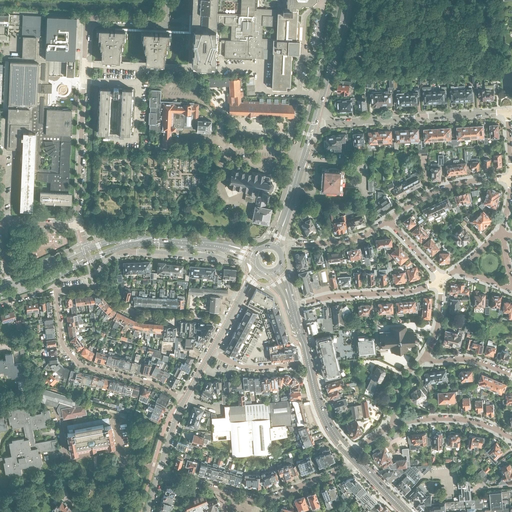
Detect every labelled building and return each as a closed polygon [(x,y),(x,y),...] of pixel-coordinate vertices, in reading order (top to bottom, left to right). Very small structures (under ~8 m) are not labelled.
[(192,0),(191,27),(191,28),(192,28),(194,28),(194,38),(193,38),(193,45),(194,45),(193,51),(192,51),(192,54),(192,60),(192,63),(195,63),(195,65),(196,65),(199,66),(207,66),(210,66),(210,64),(214,64),(214,61),(214,56),(214,55),(215,52),(214,52),(214,46),(215,46),(215,39),(214,38),(215,33),(215,32),(216,29),(216,25),(216,13),(217,9),(217,3),(217,0),(192,0)] [(241,0),(240,14),(239,14),(217,13),(216,13),(216,25),(221,25),(231,26),(231,40),(221,40),(221,42),(225,42),(224,57),(252,58),(254,58),(263,58),(264,49),(270,49),(272,49),(272,52),(273,52),(272,85),(271,88),(279,89),(286,89),(286,86),(290,86),(291,53),(298,53),(299,47),(299,46),(299,40),(300,24),(297,20),(297,10),(296,10),(296,6),(300,6),(302,4),(311,4),(315,0),(286,0),(286,5),(289,7),(289,10),(282,9),(256,8),(256,7),(257,7),(257,0),(241,0)] [(9,14),(0,13),(0,35),(8,36),(8,25),(9,14)] [(22,57),(11,57),(11,61),(10,61),(8,120),(6,149),(17,150),(23,150),(20,210),(33,210),(34,178),(37,179),(40,179),(40,180),(44,180),(44,181),(47,181),(47,182),(51,182),(49,210),(57,210),(57,209),(67,210),(69,178),(69,176),(72,110),(54,109),(47,109),(48,97),(48,93),(48,91),(51,91),(51,93),(52,84),(51,85),(48,85),(48,84),(49,67),(49,58),(67,59),(66,77),(74,77),(75,60),(77,17),(47,16),(23,15),(21,36),(23,37),(22,57)] [(109,30),(107,30),(99,30),(98,39),(101,39),(100,49),(102,49),(101,61),(105,61),(115,61),(115,62),(119,62),(120,50),(121,50),(122,40),(124,40),(124,31),(114,30),(114,35),(113,35),(113,31),(110,30),(110,35),(109,35),(109,30)] [(157,37),(158,33),(155,33),(154,37),(153,37),(153,32),(143,32),(143,41),(145,41),(144,51),(146,51),(145,63),(150,63),(159,63),(159,64),(163,64),(164,52),(166,52),(166,42),(168,42),(169,33),(159,32),(159,37),(157,37)] [(222,77),(208,78),(208,85),(229,84),(230,95),(228,95),(228,103),(229,103),(229,113),(247,114),(247,116),(253,116),(253,114),(287,115),(287,118),(293,118),(293,105),(288,105),(288,104),(285,104),(285,99),(282,99),(281,102),(278,102),(278,99),(274,99),(274,102),(271,102),(271,99),(267,98),(267,102),(263,102),(263,98),(259,98),(259,101),(243,101),(243,102),(241,102),(240,97),(243,97),(243,91),(240,92),(240,91),(240,88),(239,79),(235,79),(235,77),(222,77)] [(254,80),(246,80),(247,95),(255,95),(255,93),(254,80)] [(388,91),(385,91),(385,105),(390,105),(390,104),(392,104),(391,93),(393,93),(392,87),(394,87),(394,86),(393,80),(389,80),(390,87),(388,87),(388,91)] [(338,84),(338,92),(343,93),(343,94),(349,94),(350,85),(352,86),(352,82),(344,81),(344,85),(338,84)] [(478,82),(475,83),(475,88),(478,88),(479,97),(480,97),(480,100),(482,100),(482,101),(484,101),(485,100),(486,100),(485,89),(484,89),(484,90),(481,90),(481,87),(480,87),(480,84),(478,84),(478,82)] [(488,82),(485,82),(485,89),(486,100),(489,99),(490,101),(491,101),(492,99),(493,99),(493,98),(494,98),(494,85),(488,85),(488,82)] [(465,85),(458,86),(459,101),(466,100),(465,88),(465,85)] [(442,90),(438,90),(439,102),(446,102),(445,94),(447,93),(446,86),(442,87),(442,90)] [(454,86),(451,86),(452,101),(459,101),(458,86),(454,87),(454,86)] [(431,87),(423,87),(423,91),(424,91),(425,103),(432,103),(431,91),(431,87)] [(110,88),(100,88),(98,133),(130,134),(131,89),(122,88),(122,89),(118,88),(113,88),(110,88)] [(415,92),(411,92),(412,104),(419,103),(418,96),(420,95),(419,88),(414,88),(415,92)] [(193,128),(197,128),(198,120),(198,104),(193,104),(193,102),(191,102),(162,101),(160,101),(160,99),(161,90),(160,90),(151,90),(151,89),(150,97),(149,97),(149,107),(150,107),(150,112),(149,112),(148,124),(149,124),(149,131),(149,130),(163,131),(163,148),(171,148),(172,139),(170,139),(171,130),(172,130),(174,130),(174,129),(182,129),(183,128),(183,126),(193,127),(193,128)] [(397,95),(396,95),(396,97),(397,97),(398,105),(405,104),(404,92),(400,93),(400,91),(400,90),(398,90),(397,91),(397,95)] [(438,90),(431,91),(432,103),(439,102),(438,90)] [(359,105),(357,105),(358,109),(360,109),(360,110),(363,110),(363,109),(366,109),(365,95),(362,95),(362,98),(358,99),(359,105)] [(352,101),(337,102),(335,105),(337,107),(339,107),(339,112),(347,111),(347,112),(352,112),(352,104),(355,104),(355,98),(352,98),(352,101)] [(198,120),(197,128),(197,131),(210,132),(211,121),(198,120)] [(477,126),(476,126),(477,131),(477,132),(477,138),(481,138),(481,140),(484,140),(484,143),(488,143),(488,137),(484,137),(484,131),(484,129),(483,129),(483,125),(480,126),(480,125),(477,125),(477,126)] [(495,137),(499,137),(498,125),(490,125),(491,138),(495,137)] [(458,139),(454,139),(455,145),(459,145),(458,144),(459,144),(459,142),(461,142),(461,139),(465,138),(464,133),(464,132),(464,127),(463,127),(463,126),(460,126),(460,127),(457,127),(457,131),(457,133),(458,133),(458,139)] [(444,128),(443,128),(444,133),(444,134),(444,140),(448,139),(448,140),(449,140),(449,141),(448,141),(448,144),(451,144),(451,146),(453,145),(453,147),(453,148),(455,148),(455,147),(455,145),(454,139),(451,140),(451,133),(451,131),(450,131),(450,128),(447,128),(447,127),(444,127),(444,128)] [(421,140),(422,147),(425,147),(425,142),(428,142),(428,141),(431,140),(431,135),(431,134),(431,129),(430,129),(430,128),(427,128),(427,129),(424,129),(424,133),(424,135),(425,135),(425,141),(422,141),(421,141),(421,140)] [(397,133),(396,133),(397,136),(397,142),(398,143),(400,143),(405,143),(404,130),(403,130),(402,129),(401,130),(400,131),(397,131),(397,133)] [(411,130),(411,142),(415,142),(415,145),(418,145),(418,146),(418,149),(419,149),(421,149),(422,149),(422,147),(421,140),(421,139),(418,140),(418,134),(418,132),(418,129),(414,130),(414,129),(412,129),(411,130)] [(384,132),(385,144),(389,144),(391,144),(391,146),(395,146),(394,142),(391,142),(391,136),(391,134),(391,131),(387,131),(387,130),(385,131),(384,132)] [(370,144),(368,144),(368,150),(371,150),(371,145),(373,145),(378,145),(377,132),(377,131),(373,131),(373,132),(370,132),(370,135),(369,135),(370,137),(370,144)] [(364,133),(361,133),(360,132),(358,132),(357,133),(354,134),(355,146),(352,146),(352,151),(352,153),(359,152),(359,148),(359,144),(360,144),(360,147),(365,146),(364,133)] [(345,141),(348,141),(347,134),(333,135),(333,136),(328,136),(328,140),(325,140),(326,148),(334,147),(335,151),(346,150),(345,141)] [(471,154),(468,155),(468,161),(471,160),(472,168),(473,168),(473,171),(473,172),(475,172),(476,171),(476,170),(480,170),(479,161),(478,159),(478,158),(471,159),(471,154)] [(501,155),(495,155),(495,154),(493,154),(493,158),(494,158),(494,162),(495,161),(496,166),(497,169),(501,169),(500,166),(501,166),(501,155)] [(438,163),(431,163),(431,164),(431,166),(431,168),(431,169),(433,169),(433,180),(434,181),(435,181),(436,180),(436,179),(441,179),(441,168),(440,168),(440,167),(440,165),(444,165),(444,164),(444,156),(439,156),(439,163),(438,163)] [(484,169),(491,169),(491,159),(484,160),(484,165),(483,165),(482,165),(482,168),(483,169),(484,168),(484,169)] [(453,164),(446,165),(448,176),(448,177),(450,177),(451,176),(451,174),(455,174),(455,173),(453,164)] [(244,192),(246,192),(267,196),(267,195),(269,195),(269,193),(268,191),(268,190),(271,190),(271,189),(272,188),(272,189),(273,188),(272,188),(273,186),(274,186),(274,185),(273,185),(272,183),(273,183),(272,182),(271,183),(270,182),(271,181),(270,180),(270,178),(271,178),(270,178),(269,177),(270,176),(269,176),(265,175),(265,174),(248,171),(248,172),(246,172),(246,171),(245,171),(245,172),(239,171),(240,170),(239,170),(240,168),(239,166),(237,165),(235,166),(233,166),(232,169),(231,169),(231,170),(232,170),(231,174),(230,174),(231,174),(231,175),(228,175),(227,180),(230,181),(229,182),(229,183),(228,187),(228,186),(228,187),(228,188),(229,188),(235,189),(236,189),(241,190),(242,191),(242,190),(244,191),(244,192)] [(323,171),(322,188),(321,188),(321,192),(324,192),(324,191),(340,192),(340,193),(344,193),(344,190),(343,190),(344,173),(345,173),(345,169),(342,169),(342,170),(326,169),(326,168),(323,168),(322,171),(323,171)] [(417,171),(411,175),(411,176),(417,187),(422,184),(419,177),(420,176),(419,173),(418,173),(417,171)] [(411,176),(406,179),(407,181),(412,190),(417,187),(411,176)] [(405,181),(401,183),(402,184),(406,193),(412,190),(407,181),(405,182),(405,181)] [(393,182),(388,185),(388,187),(390,191),(394,189),(398,198),(407,193),(406,193),(402,184),(401,185),(399,186),(396,188),(393,182)] [(488,189),(486,196),(498,199),(499,195),(500,196),(501,195),(502,193),(501,192),(500,192),(496,191),(494,189),(492,189),(492,190),(490,189),(488,189)] [(267,196),(246,192),(244,200),(253,202),(253,201),(256,202),(254,215),(253,214),(252,220),(268,223),(271,208),(265,207),(267,196)] [(379,201),(375,204),(375,207),(376,208),(379,212),(381,210),(381,209),(383,208),(384,209),(385,209),(388,207),(387,207),(392,203),(388,197),(387,196),(384,195),(384,192),(378,192),(378,198),(379,198),(379,201)] [(462,193),(462,194),(464,203),(464,205),(471,203),(470,202),(472,201),(470,193),(468,193),(468,192),(465,193),(464,192),(463,193),(462,193)] [(458,194),(455,195),(457,205),(460,204),(464,203),(462,194),(461,194),(460,193),(459,194),(458,194)] [(484,200),(482,204),(485,207),(486,207),(486,206),(486,205),(487,205),(487,204),(489,206),(491,205),(491,206),(496,208),(496,207),(497,207),(498,207),(498,205),(498,204),(497,204),(497,203),(498,199),(486,196),(485,195),(485,196),(484,199),(484,200)] [(444,200),(442,201),(446,210),(452,207),(448,198),(447,198),(446,198),(445,199),(444,200)] [(438,202),(436,204),(441,216),(447,213),(446,210),(442,201),(441,201),(440,201),(439,202),(438,202)] [(430,206),(434,216),(435,218),(441,216),(436,204),(433,205),(432,205),(431,205),(430,206)] [(424,209),(423,209),(428,218),(434,216),(430,206),(427,208),(426,208),(425,208),(424,209)] [(484,210),(478,215),(487,225),(490,222),(491,223),(492,223),(493,221),(493,220),(492,219),(489,216),(488,214),(486,213),(485,212),(486,211),(488,209),(486,207),(485,207),(483,209),(483,210),(484,210)] [(312,232),(316,230),(314,226),(312,222),(310,219),(309,219),(308,217),(308,216),(305,211),(299,214),(302,220),(304,223),(302,224),(307,234),(311,232),(312,232)] [(351,220),(350,221),(352,228),(358,226),(358,227),(359,227),(360,227),(360,226),(364,224),(364,222),(365,222),(363,213),(359,214),(359,215),(355,216),(355,217),(352,218),(350,218),(351,220)] [(414,220),(418,217),(415,214),(412,216),(411,216),(404,221),(407,225),(407,226),(408,228),(409,228),(417,223),(414,220)] [(471,221),(471,222),(472,223),(474,224),(475,223),(475,224),(476,225),(478,227),(479,227),(482,231),(483,231),(485,229),(485,228),(484,228),(487,225),(478,215),(475,219),(474,218),(471,221)] [(459,229),(454,233),(457,237),(455,239),(458,242),(459,241),(460,243),(461,242),(464,245),(468,241),(470,242),(471,240),(471,239),(472,238),(469,235),(470,235),(465,230),(462,227),(463,227),(464,227),(469,223),(468,222),(467,221),(464,218),(456,225),(459,229)] [(412,231),(417,236),(425,230),(422,226),(421,227),(420,225),(412,231)] [(425,230),(417,236),(421,241),(428,235),(429,235),(425,230)] [(388,238),(383,239),(384,246),(384,249),(390,248),(389,245),(391,245),(391,239),(388,239),(388,238)] [(428,249),(436,243),(432,238),(431,238),(424,244),(428,249)] [(439,246),(436,243),(428,249),(432,254),(440,248),(438,246),(439,246)] [(366,256),(364,257),(366,265),(371,264),(369,257),(374,256),(372,245),(370,244),(368,245),(367,246),(364,246),(366,256)] [(443,253),(440,253),(440,263),(445,263),(445,262),(449,262),(449,253),(449,250),(446,246),(444,248),(443,248),(443,249),(444,250),(444,252),(443,252),(443,253)] [(395,258),(403,251),(398,247),(392,253),(393,255),(393,257),(395,258)] [(353,249),(355,259),(359,258),(361,261),(362,266),(366,265),(364,257),(363,253),(361,254),(360,248),(357,248),(356,248),(354,248),(353,249)] [(349,250),(347,250),(349,261),(355,259),(353,249),(352,249),(350,249),(349,250)] [(334,252),(335,262),(339,261),(339,264),(346,263),(346,259),(342,259),(341,251),(338,252),(337,251),(335,251),(335,252),(334,252)] [(408,256),(403,251),(395,258),(397,261),(399,261),(401,263),(408,256)] [(329,263),(335,262),(334,252),(333,252),(331,252),(330,253),(327,253),(327,252),(328,257),(325,258),(325,257),(326,262),(327,269),(329,269),(330,269),(329,263)] [(296,263),(306,261),(304,253),(299,254),(298,254),(296,254),(295,255),(295,256),(294,256),(295,259),(296,259),(296,263)] [(323,262),(321,253),(318,254),(317,253),(315,253),(314,255),(315,259),(314,259),(315,263),(316,263),(323,262)] [(409,260),(404,264),(405,268),(406,270),(407,270),(410,280),(419,278),(416,267),(413,268),(411,263),(412,263),(409,260)] [(307,268),(306,261),(296,263),(295,264),(296,266),(297,267),(298,270),(307,268)] [(176,264),(175,279),(177,279),(178,274),(182,275),(182,273),(186,273),(186,268),(182,268),(182,265),(176,264)] [(196,276),(196,266),(194,266),(193,266),(190,266),(190,269),(190,271),(189,270),(188,273),(190,273),(189,274),(190,274),(190,277),(192,277),(192,278),(196,278),(196,276)] [(327,269),(322,269),(317,269),(317,273),(319,279),(321,286),(330,284),(329,277),(328,273),(328,269),(327,269)] [(378,274),(377,269),(374,269),(374,273),(366,273),(366,284),(375,284),(374,276),(378,276),(378,274)] [(387,269),(379,270),(379,283),(383,283),(383,284),(385,284),(385,283),(386,283),(386,273),(387,273),(387,272),(387,269)] [(317,279),(319,279),(317,273),(312,274),(313,281),(310,282),(307,273),(309,273),(311,273),(313,273),(312,270),(307,271),(307,270),(298,273),(304,295),(313,292),(312,287),(315,287),(315,289),(320,288),(317,279)] [(361,272),(360,272),(360,270),(357,270),(357,273),(353,273),(354,277),(355,277),(355,285),(356,285),(357,285),(359,285),(360,285),(361,284),(361,280),(362,280),(362,278),(361,278),(361,272)] [(400,282),(398,271),(394,271),(395,273),(392,274),(393,281),(395,281),(395,282),(400,282)] [(350,276),(338,277),(338,279),(338,283),(341,283),(341,286),(342,286),(344,286),(345,286),(351,285),(350,276)] [(458,284),(457,293),(470,295),(470,290),(465,290),(465,289),(464,289),(464,286),(465,285),(465,284),(465,283),(463,283),(462,283),(459,283),(459,284),(458,283),(458,284)] [(128,301),(131,289),(129,289),(129,288),(125,287),(123,298),(123,299),(126,300),(128,301)] [(227,295),(228,290),(189,287),(188,294),(203,295),(203,293),(210,294),(209,311),(219,312),(220,298),(221,298),(222,297),(222,295),(227,295)] [(251,298),(256,300),(261,291),(260,290),(259,290),(258,290),(258,289),(257,289),(256,288),(254,292),(251,298)] [(256,300),(261,303),(266,294),(266,293),(265,293),(264,293),(263,292),(262,291),(261,291),(256,300)] [(478,292),(478,291),(475,291),(475,298),(475,302),(475,306),(485,307),(488,307),(487,310),(490,310),(490,307),(488,307),(488,299),(485,299),(485,294),(480,294),(480,292),(478,292)] [(266,294),(261,303),(267,306),(267,307),(275,304),(273,297),(266,294)] [(502,312),(503,304),(503,301),(501,301),(501,296),(500,296),(500,295),(498,295),(498,296),(492,295),(492,302),(491,302),(490,306),(497,307),(496,307),(499,308),(499,313),(502,314),(502,312)] [(419,302),(416,302),(417,307),(430,308),(431,297),(430,297),(428,297),(427,297),(427,298),(424,298),(423,305),(420,305),(419,302)] [(72,306),(73,315),(77,314),(76,305),(75,298),(72,298),(73,302),(72,302),(72,299),(71,300),(71,298),(65,299),(66,307),(67,307),(67,308),(70,308),(69,306),(72,306)] [(98,309),(97,310),(106,301),(102,298),(97,303),(99,305),(97,308),(98,309)] [(506,311),(509,311),(510,311),(511,301),(510,301),(511,301),(510,300),(508,299),(507,300),(507,301),(506,301),(504,301),(504,304),(503,304),(502,312),(503,312),(506,312),(506,311)] [(102,308),(104,310),(109,305),(106,301),(97,310),(96,314),(99,314),(100,311),(102,308)] [(408,301),(409,311),(409,314),(415,314),(417,314),(420,314),(420,310),(417,310),(417,309),(417,307),(416,302),(415,302),(415,301),(412,301),(411,301),(409,301),(408,301)] [(269,312),(278,309),(277,304),(275,304),(267,307),(269,312)] [(338,306),(338,304),(335,305),(335,306),(333,306),(334,325),(342,325),(342,318),(351,312),(346,305),(341,308),(341,305),(341,306),(338,306)] [(368,304),(364,304),(365,314),(374,314),(373,309),(371,309),(371,305),(368,305),(368,304)] [(103,318),(113,308),(109,305),(104,310),(102,313),(103,315),(101,317),(103,319),(103,318)] [(430,308),(417,307),(417,309),(423,310),(423,314),(422,313),(421,317),(429,318),(430,308)] [(113,308),(103,318),(103,319),(103,321),(104,321),(107,318),(109,315),(111,317),(115,313),(116,312),(113,308)] [(256,313),(247,308),(245,313),(254,318),(256,313)] [(269,312),(266,313),(268,318),(269,318),(280,314),(278,309),(269,312)] [(305,310),(303,311),(305,319),(307,318),(308,319),(314,319),(314,317),(312,309),(305,310)] [(3,322),(16,318),(14,311),(1,315),(3,322)] [(114,327),(121,314),(117,312),(113,319),(115,321),(112,326),(113,326),(114,327)] [(245,313),(242,318),(251,323),(254,318),(245,313)] [(119,323),(122,324),(126,316),(125,316),(125,315),(124,315),(123,315),(121,314),(114,327),(115,327),(116,328),(119,323)] [(269,318),(271,323),(272,322),(281,319),(280,314),(269,318)] [(122,333),(130,319),(128,318),(128,317),(127,317),(126,317),(126,316),(122,324),(124,325),(120,333),(122,333)] [(240,323),(249,328),(252,323),(251,323),(242,318),(240,323)] [(317,318),(317,319),(317,323),(322,322),(322,326),(321,326),(322,330),(323,333),(325,333),(333,333),(332,325),(331,318),(328,318),(324,318),(317,318)] [(128,327),(131,329),(134,321),(130,319),(122,333),(122,335),(122,336),(123,336),(124,336),(128,327)] [(272,322),(273,328),(283,325),(281,319),(272,322)] [(315,321),(306,323),(308,329),(309,334),(315,334),(318,333),(318,331),(315,321)] [(139,331),(142,332),(143,323),(139,322),(135,336),(137,336),(139,331)] [(191,343),(194,343),(194,342),(196,340),(199,342),(199,341),(200,342),(202,342),(203,341),(205,338),(206,338),(213,326),(212,324),(198,323),(196,339),(191,338),(191,343)] [(250,328),(249,328),(240,323),(237,327),(247,333),(250,328)] [(275,333),(285,330),(283,325),(273,328),(275,333)] [(247,333),(237,327),(235,332),(245,337),(247,333)] [(378,345),(377,345),(377,349),(381,349),(391,348),(391,352),(408,351),(408,347),(414,346),(414,342),(417,341),(416,335),(414,335),(413,330),(406,331),(406,327),(390,328),(390,331),(379,332),(380,341),(378,341),(378,345)] [(459,345),(461,335),(463,330),(459,329),(457,334),(452,333),(446,332),(445,336),(446,336),(446,338),(445,340),(446,341),(445,345),(450,346),(451,344),(455,345),(455,344),(459,345)] [(275,333),(277,338),(286,335),(285,330),(275,333)] [(245,337),(235,332),(232,337),(242,342),(245,337)] [(74,346),(82,339),(83,339),(80,335),(69,337),(70,341),(70,342),(72,344),(74,346)] [(286,335),(277,338),(278,343),(288,340),(286,335)] [(330,335),(316,338),(317,343),(316,343),(317,350),(318,350),(319,355),(322,354),(323,356),(323,359),(323,361),(321,362),(322,367),(321,367),(323,374),(324,374),(325,378),(339,375),(330,335)] [(357,347),(374,345),(373,337),(368,338),(367,336),(365,336),(358,336),(358,341),(357,341),(357,347)] [(177,337),(175,337),(174,356),(174,357),(185,358),(185,353),(180,353),(180,347),(178,346),(177,346),(178,344),(176,344),(177,337)] [(232,337),(230,342),(239,347),(242,342),(232,337)] [(185,338),(182,338),(178,338),(178,341),(184,341),(184,340),(185,341),(185,348),(193,349),(194,343),(191,343),(191,338),(188,338),(185,338)] [(86,343),(82,339),(74,346),(75,348),(76,350),(77,350),(84,346),(83,345),(86,343)] [(472,343),(471,349),(472,349),(473,349),(474,350),(475,350),(476,350),(476,351),(478,352),(481,353),(481,352),(482,352),(483,345),(484,341),(483,341),(482,341),(481,341),(481,342),(480,342),(479,343),(479,344),(477,343),(477,341),(474,340),(473,342),(473,343),(472,343)] [(495,351),(496,347),(497,345),(492,344),(493,341),(488,340),(485,353),(488,354),(489,355),(492,356),(493,355),(494,351),(495,351)] [(227,347),(237,352),(239,347),(230,342),(227,347)] [(103,350),(104,347),(105,343),(102,343),(100,352),(96,352),(94,360),(95,360),(95,361),(97,362),(97,361),(100,362),(102,353),(103,350)] [(285,360),(284,348),(284,346),(284,344),(276,345),(277,360),(285,360)] [(85,357),(92,346),(90,345),(88,349),(84,347),(84,348),(83,347),(79,351),(81,352),(80,354),(85,357)] [(92,346),(85,357),(91,360),(95,353),(92,351),(93,349),(92,349),(94,346),(92,345),(92,346)] [(269,346),(271,361),(277,360),(276,345),(269,346)] [(374,345),(357,347),(356,347),(357,350),(358,350),(358,355),(363,354),(363,355),(370,355),(370,354),(375,353),(374,345)] [(44,351),(45,356),(57,354),(56,348),(50,349),(50,347),(44,348),(39,349),(40,352),(44,351)] [(159,358),(159,357),(152,355),(154,349),(148,347),(147,351),(144,364),(142,373),(148,374),(148,373),(150,374),(156,363),(158,359),(159,358)] [(237,352),(227,347),(225,352),(234,356),(237,352)] [(288,355),(288,353),(288,347),(284,348),(285,360),(293,359),(293,354),(288,355)] [(498,353),(497,357),(497,358),(499,358),(499,359),(504,361),(504,362),(506,362),(507,362),(508,362),(510,354),(508,354),(508,351),(506,351),(507,348),(504,347),(503,350),(502,350),(502,352),(501,352),(501,353),(499,352),(498,353)] [(293,354),(293,359),(299,358),(297,348),(292,349),(291,349),(292,352),(288,353),(288,355),(293,354)] [(11,375),(12,378),(15,377),(16,379),(18,379),(18,381),(18,382),(19,390),(25,389),(21,363),(14,364),(13,353),(5,354),(6,360),(3,360),(3,359),(0,359),(0,371),(4,372),(4,374),(8,373),(8,376),(11,375)] [(105,363),(106,363),(108,354),(102,353),(100,362),(103,362),(102,363),(105,364),(105,363)] [(136,371),(138,362),(140,354),(136,353),(134,361),(132,361),(130,370),(136,371)] [(125,359),(123,367),(125,368),(125,369),(128,369),(129,369),(131,360),(132,357),(126,355),(125,359)] [(117,366),(119,357),(114,356),(111,364),(114,365),(114,366),(116,366),(117,366)] [(183,370),(185,371),(187,372),(190,367),(189,367),(191,364),(194,359),(188,358),(184,364),(181,363),(180,365),(177,363),(176,365),(178,367),(178,366),(184,369),(183,370)] [(161,365),(163,362),(163,361),(162,361),(158,359),(156,363),(150,374),(155,377),(156,375),(157,372),(157,373),(159,370),(158,370),(158,369),(159,370),(160,369),(159,368),(161,365)] [(51,368),(54,371),(61,364),(58,361),(56,363),(55,362),(48,363),(45,367),(45,366),(43,369),(44,370),(46,368),(47,369),(51,369),(51,368)] [(136,371),(142,373),(144,364),(138,362),(136,371)] [(163,362),(161,365),(159,368),(160,369),(159,370),(158,369),(158,370),(159,370),(157,373),(157,372),(156,375),(155,377),(159,379),(164,370),(162,369),(164,366),(163,366),(165,363),(163,362)] [(63,370),(62,370),(64,368),(61,364),(54,371),(57,374),(54,377),(51,374),(44,382),(46,383),(48,381),(53,386),(61,377),(63,370)] [(167,364),(164,370),(159,379),(165,382),(169,373),(169,372),(167,371),(170,366),(167,364)] [(184,373),(185,371),(183,370),(184,369),(178,366),(178,367),(176,365),(173,371),(175,372),(174,374),(180,377),(182,373),(183,373),(184,373)] [(371,378),(366,389),(375,392),(380,381),(381,380),(382,378),(382,377),(383,374),(384,374),(385,373),(384,372),(385,370),(384,370),(384,369),(382,368),(381,369),(377,367),(374,374),(372,373),(370,377),(371,378)] [(74,380),(77,371),(71,369),(68,378),(67,384),(69,385),(70,382),(73,383),(74,380)] [(459,374),(459,375),(459,376),(459,377),(460,377),(461,377),(462,380),(472,379),(472,370),(471,371),(470,370),(469,370),(468,371),(465,371),(464,370),(462,370),(462,371),(461,371),(461,372),(460,372),(460,373),(459,373),(459,374)] [(74,380),(80,381),(82,372),(77,371),(74,380)] [(428,383),(435,382),(433,372),(433,371),(430,372),(430,373),(426,373),(427,380),(428,383)] [(92,375),(87,374),(84,386),(83,390),(85,390),(86,386),(87,384),(90,385),(92,375)] [(286,385),(287,383),(293,377),(291,375),(290,375),(289,375),(288,375),(287,374),(285,374),(285,375),(282,382),(286,385)] [(480,374),(479,377),(480,379),(481,379),(480,380),(481,381),(480,384),(480,385),(480,386),(482,387),(481,388),(484,389),(485,387),(489,377),(488,377),(488,376),(486,375),(485,376),(482,374),(481,374),(480,374)] [(96,385),(99,377),(93,375),(91,384),(90,386),(96,388),(96,385)] [(175,387),(179,379),(172,375),(167,384),(175,387)] [(276,376),(277,384),(281,385),(282,382),(285,375),(284,375),(283,375),(282,375),(281,375),(280,375),(279,376),(276,376)] [(271,377),(271,379),(272,392),(273,401),(279,400),(278,391),(277,384),(276,376),(271,377)] [(290,387),(298,383),(299,381),(298,380),(296,379),(294,377),(293,376),(293,377),(287,383),(290,387)] [(489,377),(485,387),(490,389),(494,379),(494,378),(492,377),(491,378),(489,377)] [(245,404),(244,390),(244,389),(242,389),(241,380),(235,380),(234,379),(231,379),(223,380),(224,382),(225,382),(225,384),(223,385),(224,391),(225,391),(226,391),(233,390),(239,390),(239,395),(238,395),(239,405),(245,404)] [(341,379),(325,384),(328,391),(343,386),(341,379)] [(494,379),(490,389),(494,391),(491,396),(492,397),(493,398),(494,396),(494,395),(496,392),(500,382),(498,381),(497,380),(495,379),(495,380),(494,379)] [(213,382),(211,382),(211,387),(214,387),(214,390),(214,391),(219,390),(219,389),(222,389),(222,382),(219,382),(219,381),(218,381),(218,380),(213,381),(213,382)] [(205,387),(204,390),(211,394),(213,390),(214,390),(214,387),(211,387),(211,382),(211,381),(208,381),(205,387)] [(500,382),(496,392),(499,393),(501,394),(501,392),(502,390),(504,390),(506,384),(503,383),(503,382),(501,381),(500,382)] [(127,384),(121,382),(119,391),(118,394),(124,395),(125,392),(127,384)] [(291,392),(300,391),(301,390),(301,388),(300,387),(299,384),(298,383),(290,387),(291,392)] [(133,385),(131,394),(137,395),(139,387),(133,385)] [(427,391),(425,388),(424,386),(421,388),(422,389),(421,389),(419,387),(411,393),(413,396),(412,397),(416,402),(418,403),(427,397),(425,394),(428,392),(428,391),(427,391)] [(148,388),(147,389),(144,387),(142,391),(140,397),(142,398),(143,396),(144,397),(145,396),(147,397),(147,396),(148,397),(150,391),(150,390),(150,389),(148,388)] [(63,414),(64,418),(76,416),(76,415),(86,414),(84,405),(79,406),(78,402),(75,401),(75,399),(40,388),(36,400),(41,402),(41,403),(57,407),(56,408),(57,409),(57,410),(57,411),(60,416),(63,414)] [(333,399),(336,398),(340,397),(339,395),(342,394),(341,393),(342,392),(341,388),(339,388),(337,389),(337,390),(328,392),(330,398),(333,398),(333,399)] [(212,394),(211,394),(204,390),(203,389),(201,393),(202,393),(200,396),(208,400),(209,398),(210,398),(212,394)] [(152,390),(151,393),(168,401),(168,400),(170,400),(170,398),(170,397),(160,392),(159,394),(152,390)] [(300,392),(300,391),(291,392),(289,392),(290,399),(301,398),(300,395),(301,394),(301,392),(300,392)] [(445,402),(455,401),(455,395),(456,395),(456,391),(439,392),(439,402),(441,402),(442,403),(445,403),(445,402)] [(504,399),(503,399),(503,404),(507,403),(507,404),(511,404),(511,403),(511,402),(511,392),(507,393),(506,393),(506,394),(505,394),(505,395),(504,395),(504,399)] [(167,403),(168,401),(151,393),(150,395),(157,398),(156,401),(165,406),(166,405),(167,405),(168,404),(167,403)] [(337,402),(333,404),(335,408),(334,410),(335,412),(337,413),(346,409),(344,406),(346,406),(345,405),(347,404),(345,398),(337,401),(337,402)] [(467,408),(471,408),(470,398),(463,398),(463,399),(462,400),(462,402),(463,403),(464,409),(464,408),(464,411),(468,410),(467,408)] [(226,417),(216,418),(216,414),(211,413),(211,419),(212,422),(212,431),(213,435),(213,440),(231,439),(232,456),(250,454),(254,454),(271,453),(271,446),(273,446),(271,439),(287,436),(285,425),(307,423),(306,420),(305,414),(303,408),(302,401),(301,399),(270,402),(268,402),(268,403),(257,403),(251,404),(246,404),(225,406),(226,417)] [(480,411),(483,410),(483,400),(476,401),(475,403),(475,404),(476,405),(476,411),(477,411),(477,413),(480,413),(480,411)] [(146,405),(163,412),(163,411),(165,410),(165,409),(165,407),(156,403),(155,405),(150,404),(151,402),(148,401),(146,405)] [(489,401),(486,401),(487,415),(490,415),(490,417),(494,417),(494,415),(494,409),(494,408),(494,406),(493,405),(493,404),(489,404),(489,401)] [(352,406),(351,406),(352,414),(353,418),(355,418),(356,420),(363,419),(361,404),(352,406)] [(163,414),(162,413),(163,412),(146,405),(145,406),(148,407),(147,408),(150,409),(149,412),(161,417),(162,416),(163,414)] [(192,413),(201,416),(203,410),(194,407),(193,410),(192,410),(191,413),(192,413)] [(0,459),(5,459),(5,462),(3,462),(5,473),(7,473),(8,476),(8,477),(9,477),(9,478),(10,478),(10,477),(11,477),(11,476),(22,474),(20,466),(27,465),(27,470),(38,468),(38,469),(39,469),(40,469),(41,469),(41,468),(41,467),(41,464),(42,464),(40,452),(48,451),(48,449),(57,447),(56,440),(51,441),(51,440),(35,443),(33,430),(49,427),(47,419),(51,419),(49,410),(41,411),(41,413),(30,415),(29,411),(26,412),(25,408),(11,410),(12,415),(8,416),(10,425),(12,425),(12,428),(23,426),(26,439),(24,439),(23,437),(12,439),(12,441),(9,442),(8,442),(8,443),(7,443),(7,444),(8,444),(8,445),(9,445),(11,455),(0,457),(0,441),(0,439),(0,430),(8,429),(6,421),(4,422),(3,416),(2,416),(0,416),(0,459)] [(160,418),(161,417),(149,412),(147,411),(144,410),(143,412),(151,415),(149,418),(159,422),(160,421),(161,420),(160,418)] [(190,419),(199,422),(201,416),(192,413),(191,416),(190,415),(189,418),(190,419)] [(126,419),(126,421),(137,424),(139,418),(128,414),(126,419)] [(109,425),(108,421),(107,418),(68,425),(69,432),(67,433),(71,451),(71,452),(72,453),(76,452),(77,451),(79,452),(88,450),(90,449),(95,448),(97,448),(106,447),(108,445),(109,445),(110,446),(113,445),(114,444),(111,425),(109,425)] [(347,419),(346,419),(348,424),(347,424),(349,429),(349,430),(348,430),(348,431),(348,432),(349,432),(349,433),(350,433),(352,437),(353,439),(358,437),(357,434),(362,432),(356,420),(355,420),(356,420),(355,418),(353,418),(353,419),(352,419),(347,420),(347,419)] [(196,430),(199,422),(190,419),(189,422),(188,421),(186,427),(189,429),(196,430)] [(296,429),(298,435),(309,430),(309,428),(309,427),(308,425),(307,424),(302,426),(301,424),(295,425),(293,426),(293,425),(288,426),(290,431),(296,429)] [(300,440),(312,436),(311,434),(311,433),(310,430),(309,430),(298,435),(300,440)] [(420,433),(419,433),(419,434),(420,444),(424,444),(424,445),(427,445),(430,445),(430,441),(431,441),(431,438),(431,437),(430,437),(430,438),(427,438),(427,436),(426,433),(425,432),(424,432),(423,433),(420,433)] [(442,438),(442,433),(441,433),(441,432),(437,432),(438,433),(436,433),(436,435),(435,435),(435,436),(432,436),(432,448),(442,448),(442,443),(444,442),(444,438),(442,438)] [(211,436),(204,434),(201,433),(200,437),(194,435),(191,443),(201,447),(202,441),(206,443),(207,439),(209,440),(211,436)] [(411,436),(408,436),(408,439),(409,443),(410,443),(411,449),(421,448),(420,444),(419,434),(412,434),(410,434),(411,436)] [(446,437),(446,447),(454,447),(454,445),(455,434),(449,434),(448,437),(446,437)] [(467,441),(466,446),(468,446),(467,448),(468,449),(470,449),(471,448),(474,449),(476,436),(477,436),(476,436),(473,435),(472,434),(470,434),(469,435),(469,438),(468,438),(468,442),(467,441)] [(307,444),(313,442),(314,442),(313,440),(314,439),(313,436),(312,436),(300,440),(303,446),(307,444)] [(476,436),(474,449),(475,450),(477,450),(478,447),(478,446),(481,446),(481,443),(482,443),(482,442),(484,442),(485,438),(476,436)] [(320,451),(326,464),(330,462),(331,463),(334,462),(334,461),(334,460),(335,460),(333,457),(335,457),(334,456),(335,455),(334,453),(333,452),(331,453),(329,448),(326,449),(325,449),(323,444),(322,444),(320,445),(319,443),(322,442),(321,440),(316,442),(317,444),(319,449),(320,451)] [(187,443),(186,444),(178,441),(176,448),(180,449),(181,451),(182,451),(184,450),(187,451),(188,447),(191,447),(192,445),(187,443)] [(486,446),(483,451),(489,457),(499,448),(500,446),(497,442),(491,448),(491,447),(489,449),(486,446)] [(381,445),(373,449),(375,452),(374,453),(377,459),(378,459),(380,463),(381,463),(383,467),(384,466),(385,467),(390,467),(391,466),(392,467),(394,467),(399,467),(402,466),(402,467),(410,466),(409,448),(403,448),(403,455),(407,455),(407,460),(407,459),(405,459),(404,459),(399,459),(398,460),(393,460),(391,458),(393,457),(390,452),(388,453),(385,447),(384,444),(381,446),(381,445)] [(499,448),(489,457),(493,461),(495,464),(497,462),(498,461),(496,459),(503,452),(499,448)] [(323,465),(326,464),(320,451),(317,453),(314,452),(313,453),(319,467),(320,467),(320,468),(322,467),(323,465)] [(180,468),(183,460),(183,458),(177,456),(177,458),(174,467),(180,468)] [(207,462),(209,457),(207,456),(205,461),(204,462),(201,461),(197,473),(204,475),(207,463),(207,462)] [(303,460),(308,472),(311,471),(311,470),(313,469),(314,468),(313,465),(315,465),(313,459),(311,460),(309,456),(306,457),(306,456),(302,458),(303,460)] [(285,465),(289,478),(293,476),(298,474),(292,457),(290,458),(290,457),(285,459),(287,464),(285,465)] [(196,468),(198,462),(193,461),(193,462),(188,460),(187,465),(187,467),(188,469),(189,469),(189,471),(194,472),(195,468),(196,468)] [(221,480),(224,468),(225,467),(224,467),(225,467),(221,466),(221,465),(223,460),(220,460),(219,465),(215,478),(221,480)] [(305,473),(308,472),(303,460),(300,461),(300,460),(296,461),(298,466),(299,466),(299,467),(297,468),(299,471),(299,470),(301,473),(302,474),(304,473),(305,473)] [(502,474),(511,470),(509,462),(505,463),(505,465),(504,465),(505,466),(501,467),(502,470),(501,470),(502,474)] [(213,465),(207,463),(204,475),(209,476),(213,465)] [(213,463),(213,465),(209,476),(215,478),(219,465),(217,464),(213,463)] [(231,468),(232,463),(230,463),(229,467),(228,467),(228,469),(224,468),(221,480),(227,481),(231,468)] [(288,478),(289,478),(285,465),(282,466),(282,464),(277,466),(278,468),(277,468),(280,475),(282,481),(284,480),(288,478)] [(271,471),(268,472),(272,484),(273,484),(275,483),(276,482),(275,481),(278,480),(275,472),(276,471),(274,466),(272,467),(273,470),(271,471)] [(397,485),(405,494),(419,480),(418,479),(421,476),(417,472),(419,470),(416,467),(413,466),(411,468),(410,467),(404,472),(405,475),(406,476),(397,485)] [(395,471),(386,479),(390,483),(393,480),(397,485),(406,476),(405,475),(404,472),(403,472),(401,471),(402,469),(401,468),(400,467),(394,467),(394,469),(395,471)] [(237,470),(231,468),(227,481),(233,483),(237,470)] [(385,469),(381,473),(386,479),(395,471),(394,469),(385,469)] [(482,469),(478,473),(482,478),(486,474),(486,473),(484,470),(482,469)] [(241,479),(242,479),(243,474),(242,474),(243,471),(237,470),(233,483),(239,485),(241,479)] [(502,477),(497,485),(510,484),(509,479),(511,478),(511,477),(511,470),(502,474),(503,476),(503,477),(502,477)] [(261,476),(262,483),(263,483),(264,486),(267,484),(268,485),(270,485),(271,485),(271,484),(272,484),(268,472),(265,473),(264,473),(261,474),(262,476),(261,476)] [(252,487),(252,475),(248,474),(243,474),(242,479),(244,479),(244,485),(247,485),(247,486),(248,488),(250,488),(252,487)] [(256,475),(252,475),(252,487),(253,488),(254,488),(256,487),(256,486),(260,486),(260,483),(262,483),(261,476),(259,476),(259,474),(256,474),(256,475)] [(340,489),(343,493),(347,488),(356,480),(356,479),(357,479),(354,476),(354,477),(353,476),(352,478),(351,477),(346,479),(344,481),(343,480),(342,480),(338,484),(341,488),(340,489)] [(458,480),(458,486),(459,488),(462,488),(462,492),(459,492),(459,495),(460,500),(465,500),(472,499),(471,498),(471,492),(471,490),(473,490),(473,488),(471,488),(470,487),(470,483),(470,479),(469,479),(458,480)] [(343,493),(341,494),(344,502),(352,494),(361,485),(356,480),(347,488),(343,493)] [(409,496),(408,497),(411,500),(412,499),(413,499),(414,499),(414,498),(415,499),(417,497),(418,498),(418,499),(419,500),(420,501),(422,500),(423,499),(424,501),(425,504),(431,504),(431,494),(428,494),(426,493),(425,492),(428,490),(421,483),(419,485),(418,485),(408,495),(409,496)] [(58,499),(64,490),(57,485),(52,493),(55,495),(54,496),(58,499)] [(165,486),(165,488),(165,489),(166,489),(165,492),(168,492),(168,494),(174,495),(174,494),(177,495),(179,488),(176,487),(175,486),(174,485),(172,486),(166,485),(165,486)] [(330,485),(326,487),(331,499),(334,498),(335,499),(338,497),(337,492),(336,493),(334,489),(335,488),(334,486),(333,485),(331,486),(330,485)] [(357,499),(366,490),(361,485),(352,494),(357,499)] [(321,489),(320,491),(322,493),(324,497),(323,498),(325,502),(327,509),(331,508),(329,503),(332,502),(331,499),(326,487),(324,488),(323,489),(321,489)] [(496,490),(490,490),(491,502),(491,511),(503,511),(502,491),(502,490),(502,489),(498,490),(496,490)] [(508,491),(502,491),(503,511),(509,511),(509,507),(510,507),(511,507),(509,489),(508,489),(508,491)] [(362,504),(371,495),(369,493),(370,493),(367,490),(366,490),(357,499),(356,500),(358,503),(357,504),(360,507),(362,504)] [(312,509),(320,506),(315,492),(307,495),(309,502),(308,503),(310,507),(311,506),(312,509)] [(219,505),(218,502),(216,498),(207,502),(204,493),(184,502),(186,505),(184,506),(186,511),(188,511),(217,511),(219,511),(217,506),(219,505)] [(161,501),(173,504),(174,500),(172,500),(173,497),(169,497),(170,496),(166,495),(166,496),(164,495),(163,497),(162,498),(161,501)] [(362,504),(366,508),(363,510),(364,511),(376,501),(371,495),(362,504)] [(303,509),(307,507),(303,496),(295,499),(294,500),(293,500),(293,501),(293,502),(294,504),(295,504),(295,505),(296,505),(297,505),(299,511),(300,510),(300,511),(302,511),(304,511),(303,509)] [(472,499),(465,500),(466,505),(467,505),(467,511),(475,511),(474,498),(472,499)] [(481,498),(474,498),(475,511),(484,511),(483,502),(483,498),(481,498)] [(61,502),(59,501),(58,500),(55,503),(57,505),(54,508),(58,511),(67,511),(70,509),(66,506),(67,505),(62,501),(61,502)] [(458,500),(454,501),(455,511),(466,511),(466,505),(465,500),(460,500),(459,500),(458,500)] [(172,508),(173,504),(161,501),(160,504),(161,505),(160,507),(163,508),(163,509),(166,510),(166,509),(172,510),(172,508)] [(364,511),(374,511),(381,506),(381,505),(379,503),(376,501),(364,511)] [(445,502),(445,511),(455,511),(454,501),(445,502)] [(428,508),(424,511),(445,511),(445,502),(440,503),(437,503),(433,504),(433,507),(427,508),(428,508)]
